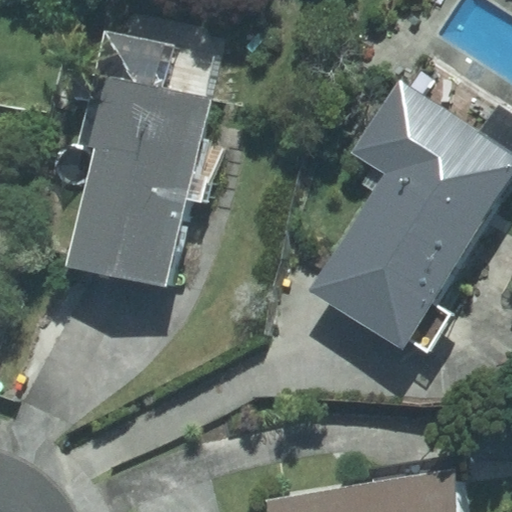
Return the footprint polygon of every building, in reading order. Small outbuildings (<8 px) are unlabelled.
[(511,20),(478,0),(450,0),(429,36),(511,86),(511,20)] [(195,289),(229,101),(105,80),(93,148),(113,151),(92,269),(195,289)] [(435,348),(511,219),(511,141),(412,81),(371,153),(404,173),(335,288),(435,348)] [(0,344),(5,345),(11,321),(0,317),(0,344)] [(497,511),(491,467),(285,498),(286,511),(497,511)]
